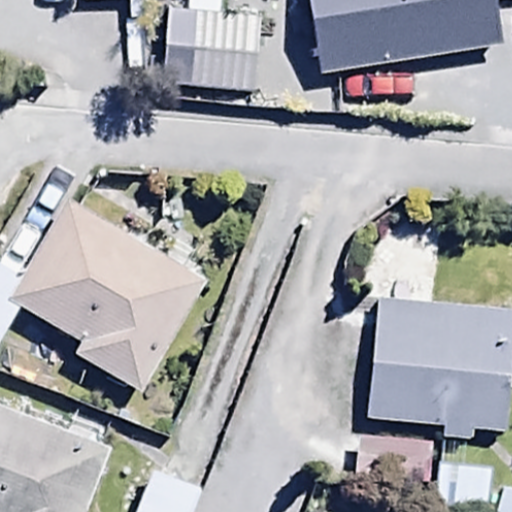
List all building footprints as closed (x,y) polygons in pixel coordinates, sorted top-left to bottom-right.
[(511,0),(302,0),(320,89),(502,52),(494,12),(511,8),(511,0)] [(257,22),(167,17),(162,95),(251,101),(257,22)] [(28,291),(0,274),(0,353),(19,320),(79,355),(71,368),(141,409),(209,293),(73,214),(28,291)] [(511,372),(511,321),(375,309),(363,431),(442,439),(441,450),(475,453),(477,439),(505,442),(511,372)] [(93,511),(114,455),(0,414),(0,511),(93,511)] [(424,455),(357,449),(353,498),(420,503),(424,455)] [(199,511),(204,502),(152,480),(139,511),(199,511)]
